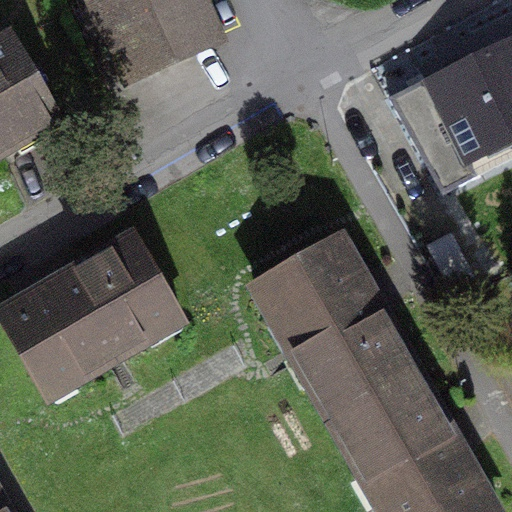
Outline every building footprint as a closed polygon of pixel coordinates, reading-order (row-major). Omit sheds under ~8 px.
[(95,0),(136,88),(165,76),(237,43),(217,0),(95,0)] [(0,159),(58,127),(11,42),(0,48),(0,159)] [(511,44),(415,92),(451,165),(511,134),(511,44)] [(496,511),(343,241),(264,286),(392,511),(496,511)] [(203,336),(149,242),(8,323),(61,419),(203,336)]
